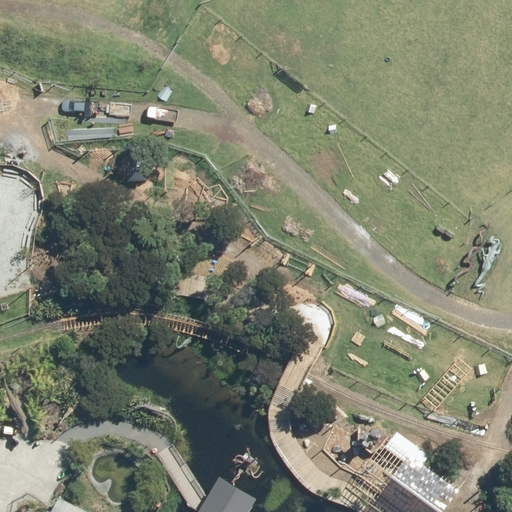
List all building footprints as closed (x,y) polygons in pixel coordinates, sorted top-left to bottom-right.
[(55,147),(0,118),(0,144),(44,167),(55,147)] [(27,250),(3,257),(9,276),(33,269),(27,250)] [(323,326),(312,300),(289,310),(300,336),(323,326)] [(219,476),(198,511),(241,511),(251,495),(219,476)] [(74,511),(58,503),(53,511),(74,511)]
